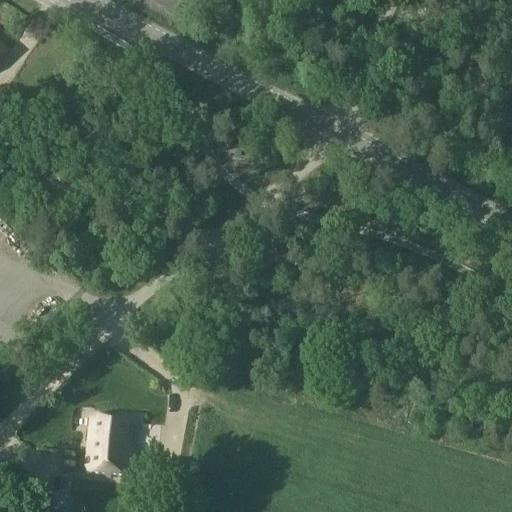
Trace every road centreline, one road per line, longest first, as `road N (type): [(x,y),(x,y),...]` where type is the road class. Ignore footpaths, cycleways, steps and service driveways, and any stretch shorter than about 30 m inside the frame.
road 1 (unclassified): [(101,335),(290,178),(330,131)]
road 2 (tertiary): [(330,131),(81,0)]
road 3 (tertiary): [(511,226),(330,131)]
road 4 (track): [(0,436),(101,335)]
road 5 (track): [(381,0),(330,131)]
